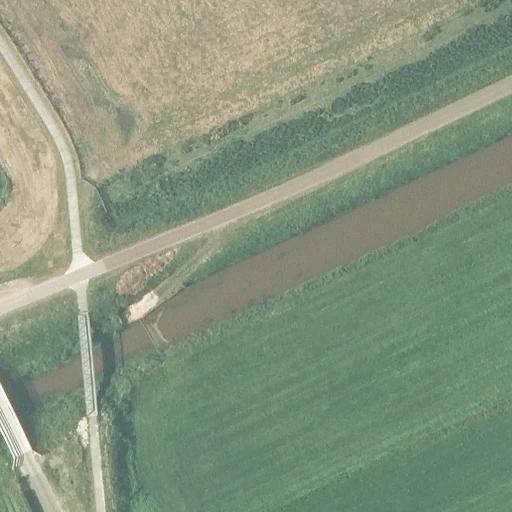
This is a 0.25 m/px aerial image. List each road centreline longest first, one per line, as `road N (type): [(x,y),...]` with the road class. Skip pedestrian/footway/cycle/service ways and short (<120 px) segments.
road 1 (unclassified): [(0,308),(511,84)]
road 2 (track): [(119,318),(222,238),(218,219)]
